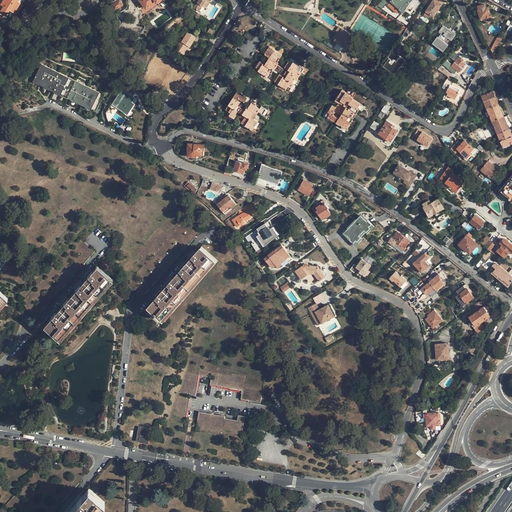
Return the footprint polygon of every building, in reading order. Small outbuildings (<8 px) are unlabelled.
[(11,11),(13,7),(18,1),(18,0),(3,0),(0,5),(3,6),(0,10),(0,18),(1,19),(3,14),(5,15),(9,10),(11,11)] [(120,0),(116,0),(111,4),(114,9),(123,4),(120,0)] [(193,0),(197,2),(194,8),(198,11),(202,5),(205,8),(209,0),(193,0)] [(388,0),(381,0),(377,5),(381,8),(388,0)] [(388,0),(381,8),(383,10),(387,12),(395,4),(392,1),(390,0),(388,0)] [(392,0),(392,1),(395,4),(403,11),(410,4),(409,2),(410,0),(392,0)] [(436,0),(432,0),(423,14),(428,18),(430,14),(434,16),(442,3),(445,2),(443,0),(437,0),(436,0)] [(36,6),(29,2),(25,9),(28,11),(26,14),(36,19),(41,10),(36,7),(36,6)] [(485,18),(486,20),(491,18),(491,17),(492,17),(491,13),(490,13),(488,7),(485,8),(484,4),(478,6),(479,10),(478,10),(481,19),(485,18)] [(413,16),(408,13),(405,18),(410,21),(413,16)] [(396,19),(406,25),(407,23),(402,20),(402,21),(401,20),(401,19),(402,15),(401,14),(396,19)] [(452,32),(443,26),(439,31),(442,33),(439,38),(437,37),(432,44),(443,51),(448,45),(443,41),(448,37),(451,40),(456,33),(453,31),(452,32)] [(335,41),(338,43),(345,47),(347,48),(350,44),(352,40),(349,39),(352,34),(343,29),(335,41)] [(183,54),(186,49),(191,42),(194,36),(187,32),(184,37),(181,41),(179,40),(175,48),(183,54)] [(491,49),(493,54),(496,48),(498,45),(503,37),(500,35),(499,35),(497,38),(496,37),(490,49),(491,49)] [(401,51),(406,45),(399,40),(394,46),(401,51)] [(334,49),(341,53),(345,47),(338,43),(334,49)] [(265,54),(267,56),(270,57),(277,62),(281,55),(269,47),(265,54)] [(454,52),(450,57),(453,60),(453,59),(455,60),(448,69),(454,74),(456,71),(459,72),(466,64),(460,59),(461,58),(454,52)] [(397,70),(404,60),(405,60),(399,55),(395,60),(393,60),(392,61),(389,58),(383,66),(394,74),(397,70)] [(268,60),(266,59),(263,63),(265,64),(265,65),(273,70),(274,70),(275,69),(281,73),(284,69),(278,65),(279,63),(277,62),(270,57),(268,60)] [(407,62),(404,60),(397,70),(399,72),(407,62)] [(269,77),(273,70),(265,65),(265,64),(263,63),(260,61),(256,67),(259,69),(258,71),(269,77)] [(285,67),(290,71),(299,76),(303,69),(293,62),(292,64),(288,62),(285,67)] [(48,68),(44,66),(42,70),(39,68),(34,79),(41,82),(43,79),(46,81),(44,84),(51,87),(53,84),(56,86),(54,91),(61,95),(62,93),(67,82),(64,81),(66,76),(62,74),(61,75),(51,70),(49,73),(46,72),(48,68)] [(287,76),(285,78),(294,83),(299,76),(290,71),(289,72),(287,71),(284,74),(287,76)] [(289,91),(294,83),(285,78),(280,74),(275,82),(289,91)] [(448,93),(447,96),(455,99),(460,90),(452,86),(454,81),(448,77),(443,84),(446,85),(443,91),(448,93)] [(76,81),(72,79),(70,84),(67,82),(62,93),(69,96),(70,93),(74,94),(72,98),(80,101),(81,98),(84,100),(82,105),(86,107),(86,106),(92,109),(97,99),(95,98),(98,93),(94,91),(94,90),(90,88),(88,92),(85,91),(87,87),(79,83),(77,87),(74,86),(76,81)] [(127,104),(131,106),(136,98),(121,89),(123,86),(118,83),(113,91),(118,95),(112,104),(123,111),(127,104)] [(347,100),(349,101),(350,102),(352,99),(353,97),(346,92),(345,92),(342,89),(335,100),(339,103),(340,101),(345,104),(347,100)] [(238,90),(233,97),(240,102),(241,100),(245,102),(248,97),(238,90)] [(482,96),(487,109),(498,104),(493,91),(482,96)] [(238,105),(240,102),(233,97),(225,109),(231,113),(229,115),(234,118),(238,111),(235,109),(238,105)] [(362,105),(352,99),(350,102),(349,101),(348,103),(349,104),(347,107),(354,112),(355,113),(356,114),(362,105)] [(251,103),(248,107),(257,113),(258,111),(263,114),(266,109),(262,106),(260,108),(251,103)] [(390,107),(386,104),(381,111),(382,111),(378,116),(381,118),(385,112),(386,113),(390,107)] [(492,121),(503,116),(498,104),(487,109),(492,121)] [(257,114),(257,113),(248,107),(247,107),(245,110),(238,105),(235,109),(238,111),(246,116),(250,119),(251,117),(255,113),(257,114)] [(325,116),(336,123),(339,119),(333,115),(335,112),(334,111),(336,107),(332,105),(325,116)] [(346,106),(345,107),(346,107),(343,112),(351,118),(355,113),(354,112),(347,107),(346,106)] [(353,119),(351,118),(343,112),(339,119),(336,123),(346,129),(353,119)] [(258,122),(253,118),(251,117),(250,119),(246,116),(241,123),(252,130),(258,122)] [(498,134),(509,129),(503,116),(492,121),(498,134)] [(398,131),(394,128),(391,126),(392,125),(387,121),(378,134),(391,141),(398,131)] [(413,136),(417,138),(416,140),(426,147),(433,138),(418,128),(413,136)] [(511,142),(511,136),(509,129),(498,134),(503,146),(511,142)] [(364,138),(362,143),(371,147),(374,141),(364,138)] [(466,158),(470,154),(469,153),(470,151),(473,148),(465,140),(461,144),(458,141),(451,148),(455,153),(458,150),(466,158)] [(203,144),(189,144),(188,155),(194,155),(195,154),(203,154),(203,144)] [(244,163),(237,161),(234,170),(243,173),(245,169),(247,169),(249,163),(244,162),(244,163)] [(497,168),(488,161),(481,170),(491,178),(495,173),(494,172),(497,168)] [(281,171),(263,165),(259,177),(278,183),(281,171)] [(415,176),(410,172),(409,172),(398,165),(393,173),(404,180),(405,179),(411,183),(415,176)] [(460,166),(457,169),(459,173),(464,177),(468,172),(460,166)] [(457,192),(464,183),(464,182),(452,173),(453,172),(447,167),(440,177),(445,181),(445,182),(452,188),(457,192)] [(511,176),(501,191),(511,200),(511,176)] [(234,188),(203,179),(201,185),(227,193),(234,188)] [(313,185),(307,181),(304,180),(298,190),(309,196),(313,188),(311,187),(313,185)] [(332,183),(328,180),(324,186),(327,189),(332,183)] [(184,186),(193,194),(197,190),(188,182),(184,186)] [(223,211),(235,202),(233,199),(229,194),(217,204),(223,211)] [(429,217),(435,213),(439,211),(445,208),(439,198),(424,207),(429,217)] [(224,213),(236,204),(235,202),(223,211),(224,213)] [(320,204),(316,207),(318,209),(316,210),(322,218),(326,216),(327,216),(330,214),(330,212),(328,209),(329,208),(325,203),(321,205),(320,204)] [(250,211),(248,208),(244,210),(243,210),(240,212),(242,213),(232,219),(237,226),(244,222),(243,220),(252,215),(250,211)] [(361,215),(352,224),(361,232),(364,229),(366,231),(370,227),(369,226),(371,223),(368,220),(367,221),(361,215)] [(478,228),(484,222),(475,215),(470,221),(478,228)] [(257,229),(261,226),(259,223),(252,227),(256,233),(259,232),(257,229)] [(272,234),(265,223),(261,226),(257,229),(259,232),(264,239),(267,237),(268,237),(272,234)] [(359,235),(361,232),(352,224),(344,232),(350,238),(349,239),(353,242),(355,240),(357,241),(361,237),(359,235)] [(410,240),(396,231),(392,238),(391,237),(388,241),(394,245),(395,244),(404,251),(406,248),(405,247),(410,240)] [(472,235),(468,232),(458,244),(470,253),(478,244),(470,237),(472,235)] [(384,242),(379,238),(373,244),(378,248),(384,242)] [(453,242),(449,238),(445,244),(444,244),(449,248),(453,242)] [(511,249),(511,245),(504,238),(500,243),(502,244),(497,250),(501,253),(500,255),(502,257),(503,255),(504,256),(508,252),(510,253),(511,249)] [(485,243),(484,245),(488,249),(493,242),(489,239),(485,243)] [(496,245),(493,242),(488,249),(491,251),(494,248),(496,245)] [(285,258),(290,255),(282,245),(268,255),(268,256),(265,258),(272,268),(276,265),(278,267),(282,265),(280,263),(286,259),(285,258)] [(214,260),(201,248),(151,307),(163,318),(214,260)] [(425,253),(413,263),(421,272),(428,265),(424,260),(428,256),(425,253)] [(358,272),(364,276),(368,270),(372,264),(362,257),(356,265),(354,263),(350,269),(354,272),(356,269),(359,271),(358,272)] [(503,280),(509,273),(497,264),(496,264),(494,264),(493,264),(492,265),(495,268),(492,272),(500,278),(499,280),(500,281),(501,279),(503,280)] [(318,267),(309,265),(309,266),(304,265),(296,271),(301,278),(309,273),(314,273),(319,280),(325,276),(318,267)] [(109,279),(96,268),(45,325),(58,336),(109,279)] [(389,277),(392,281),(394,279),(396,283),(400,286),(401,286),(403,288),(408,283),(406,280),(407,280),(401,275),(400,276),(395,271),(389,277)] [(434,288),(435,289),(436,289),(444,282),(440,277),(441,276),(438,273),(432,279),(431,277),(424,282),(426,284),(421,288),(426,295),(428,293),(434,288)] [(511,279),(511,276),(509,273),(503,280),(501,279),(500,281),(507,286),(511,279)] [(287,282),(280,287),(283,291),(290,286),(287,282)] [(445,284),(444,282),(436,289),(437,291),(445,284)] [(466,283),(456,290),(458,293),(456,296),(462,305),(465,302),(466,303),(474,297),(471,293),(472,292),(466,283)] [(313,298),(316,304),(325,299),(322,293),(313,298)] [(411,305),(415,310),(421,306),(417,300),(411,305)] [(316,304),(309,308),(317,325),(321,322),(315,312),(319,310),(316,304)] [(319,310),(315,312),(321,322),(333,316),(327,305),(319,310)] [(472,320),(476,326),(479,323),(482,321),(485,326),(492,321),(489,317),(489,315),(483,307),(469,317),(472,320)] [(427,311),(425,309),(418,315),(420,320),(425,317),(424,315),(426,314),(425,312),(427,311)] [(434,310),(428,315),(429,316),(426,318),(433,327),(442,320),(434,310)] [(476,326),(473,327),(477,332),(484,327),(482,324),(480,325),(479,323),(476,326)] [(434,344),(436,361),(450,360),(448,343),(434,344)] [(232,376),(212,373),(211,378),(210,384),(230,388),(231,385),(243,388),(243,386),(245,375),(232,373),(232,376)] [(195,395),(199,376),(187,374),(184,392),(178,391),(174,416),(186,418),(189,399),(186,398),(187,394),(195,395)] [(243,388),(243,390),(241,399),(261,402),(263,390),(243,386),(243,388)] [(427,425),(430,425),(436,425),(439,425),(439,423),(440,423),(440,419),(439,419),(439,417),(440,416),(440,413),(439,413),(439,412),(426,413),(425,411),(423,411),(423,413),(423,418),(426,418),(427,425)] [(224,422),(224,418),(225,416),(199,412),(196,429),(242,437),(245,417),(238,416),(237,420),(236,424),(224,422)] [(136,441),(140,442),(140,439),(147,440),(149,429),(138,428),(136,441)] [(92,511),(101,502),(88,490),(68,511),(92,511)]
